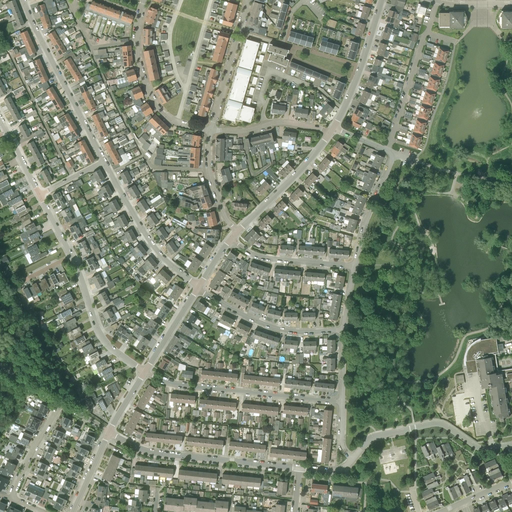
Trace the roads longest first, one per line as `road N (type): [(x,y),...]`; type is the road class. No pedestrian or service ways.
road 1 (residential): [(144,372),(340,402)]
road 2 (residential): [(299,469),(153,453),(109,432)]
road 3 (residential): [(103,161),(23,0)]
road 4 (residential): [(353,457),(373,436),(434,423),(485,450),(509,446)]
road 5 (residential): [(197,287),(149,241),(103,161)]
road 6 (residential): [(387,151),(436,1)]
road 7 (residential): [(343,329),(269,326),(197,287)]
road 8 (residential): [(139,15),(137,57),(150,96),(176,123),(210,130)]
road 9 (residential): [(144,372),(99,332),(71,255)]
road 10 (residential): [(331,130),(382,0)]
road 11 (residential): [(238,231),(331,130)]
road 12 (residential): [(210,130),(249,0)]
road 13 (residential): [(231,239),(263,257),(354,267)]
road 14 (residential): [(210,130),(276,122),(331,130)]
